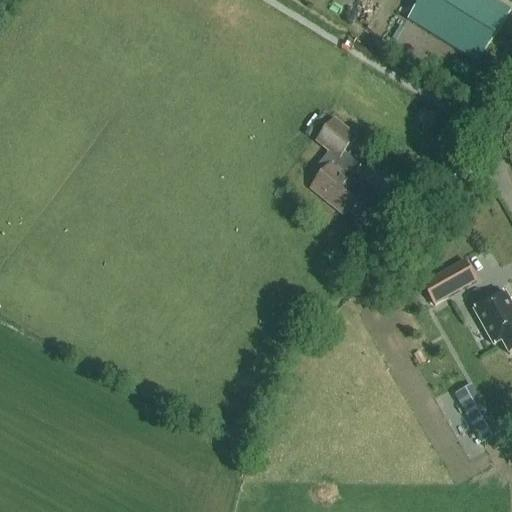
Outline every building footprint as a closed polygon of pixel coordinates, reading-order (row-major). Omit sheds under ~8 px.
[(492,0),(422,0),(408,22),(478,65),(511,12),(492,0)] [(364,191),(331,165),(335,160),(339,163),(358,138),(334,119),(315,144),(328,154),(313,172),(321,178),(311,190),(344,217),(348,212),(365,225),(378,208),(361,194),(364,191)] [(411,198),(422,184),(406,173),(396,187),(411,198)] [(434,307),(476,283),(464,262),(422,286),(434,307)] [(511,306),(505,294),(474,312),(493,346),(501,342),(509,356),(511,354),(511,306)]
